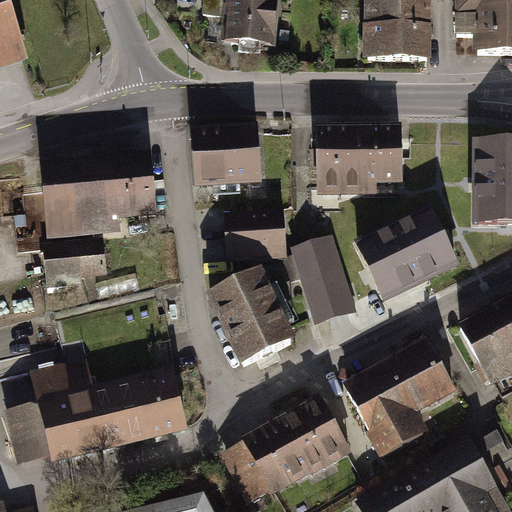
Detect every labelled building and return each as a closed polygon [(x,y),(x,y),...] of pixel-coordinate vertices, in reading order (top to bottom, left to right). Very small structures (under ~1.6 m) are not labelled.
[(0,0),(0,56),(20,50),(3,0),(0,0)] [(206,0),(205,17),(227,19),(225,42),(232,43),(232,45),(240,46),(240,52),(261,54),(262,46),(273,47),(277,0),(206,0)] [(369,0),(369,61),(427,62),(428,0),(369,0)] [(511,0),(458,0),(458,38),(479,38),(479,56),(511,56),(511,0)] [(198,185),(260,181),(257,132),(194,136),(198,185)] [(319,134),(320,190),(364,190),(364,184),(402,184),(401,132),(319,134)] [(511,145),(480,145),(480,225),(511,225),(511,145)] [(43,170),(49,239),(120,232),(118,214),(141,212),(142,220),(155,219),(154,210),(156,210),(151,160),(43,170)] [(432,215),(360,250),(384,300),(456,265),(432,215)] [(282,217),(227,220),(230,258),(285,254),(282,217)] [(328,241),(296,251),(298,257),(305,279),(319,323),(351,313),(328,241)] [(103,245),(48,251),(52,286),(82,283),(81,275),(106,273),(103,245)] [(305,279),(298,257),(285,261),(292,283),(305,279)] [(259,276),(212,298),(245,367),(291,345),(259,276)] [(511,302),(499,310),(511,333),(511,302)] [(511,333),(499,310),(462,330),(491,384),(495,381),(504,398),(511,393),(511,333)] [(348,393),(384,458),(424,436),(412,413),(454,391),(430,348),(348,393)] [(11,413),(23,464),(52,457),(53,463),(150,440),(149,438),(186,430),(173,375),(94,394),(87,364),(34,377),(41,406),(11,413)] [(227,456),(252,502),(347,451),(319,399),(313,403),(316,407),(227,456)] [(498,433),(472,447),(479,458),(505,443),(498,433)] [(358,506),(361,511),(497,511),(486,492),(495,486),(479,458),(472,447),(469,442),(358,506)] [(511,492),(511,486),(500,466),(495,469),(509,494),(511,492)] [(212,511),(204,496),(139,511),(212,511)]
